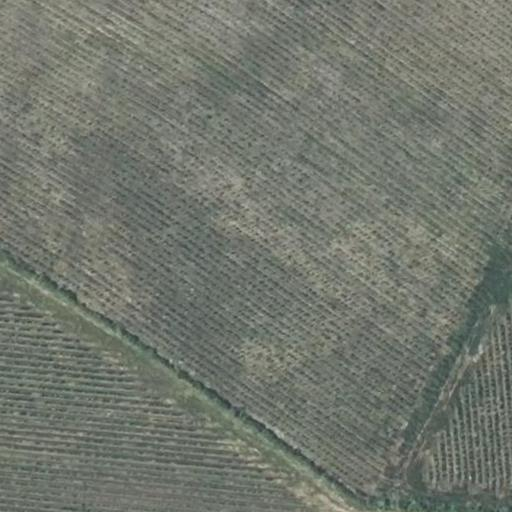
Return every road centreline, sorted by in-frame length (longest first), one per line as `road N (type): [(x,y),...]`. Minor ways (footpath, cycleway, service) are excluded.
road 1 (track): [(0,274),(343,502),(433,511)]
road 2 (track): [(511,259),(385,507)]
